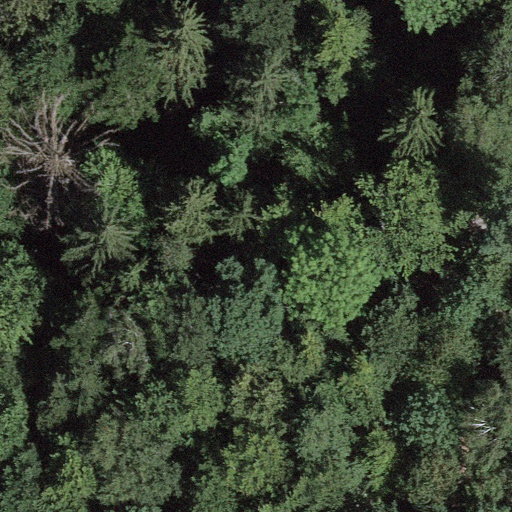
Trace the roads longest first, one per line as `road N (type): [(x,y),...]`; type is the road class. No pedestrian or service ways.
road 1 (track): [(287,0),(0,286)]
road 2 (track): [(511,191),(358,511)]
